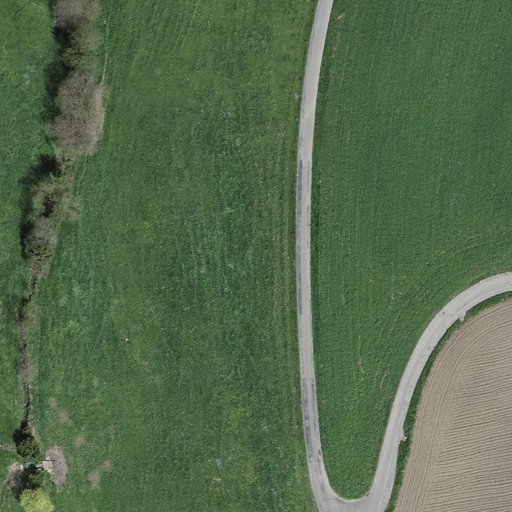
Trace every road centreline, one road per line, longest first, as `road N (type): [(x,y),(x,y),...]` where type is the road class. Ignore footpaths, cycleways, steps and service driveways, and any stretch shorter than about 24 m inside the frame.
road 1 (unclassified): [(326,0),(304,148),(304,322),(316,473),(331,511)]
road 2 (unclassified): [(511,281),(472,295),(430,335),(370,511)]
